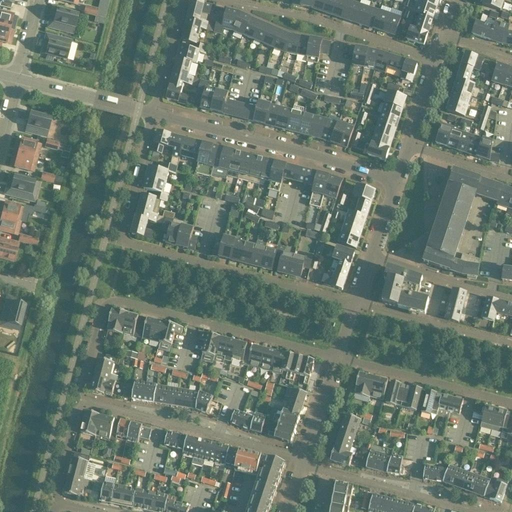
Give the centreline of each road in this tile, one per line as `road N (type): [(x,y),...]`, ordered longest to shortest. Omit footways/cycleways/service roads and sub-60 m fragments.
road 1 (residential): [(356,304),(124,244),(153,113)]
road 2 (residential): [(339,357),(111,299),(80,399)]
road 3 (residential): [(395,178),(153,113)]
road 4 (residential): [(80,399),(301,461)]
road 5 (residential): [(437,61),(227,0)]
road 6 (residential): [(489,511),(301,461)]
road 7 (residential): [(339,357),(511,403)]
road 8 (residential): [(511,344),(356,304)]
road 9 (residential): [(370,256),(511,299)]
road 10 (residential): [(153,113),(18,79)]
